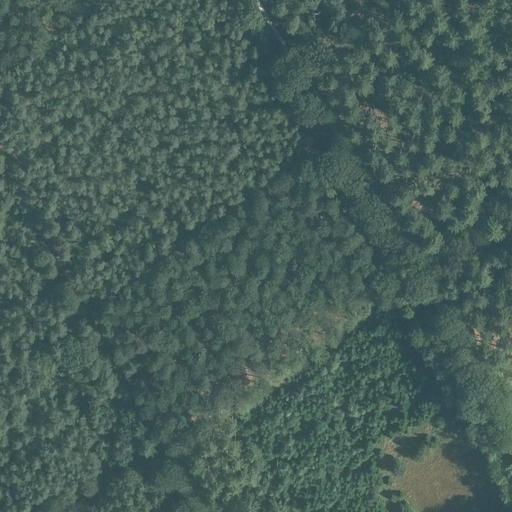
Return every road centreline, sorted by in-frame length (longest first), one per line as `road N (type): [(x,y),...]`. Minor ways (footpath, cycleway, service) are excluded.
road 1 (track): [(55,511),(160,439),(199,511)]
road 2 (track): [(415,273),(511,191)]
